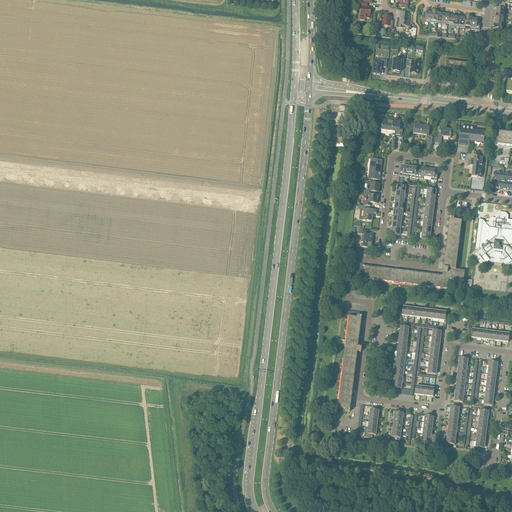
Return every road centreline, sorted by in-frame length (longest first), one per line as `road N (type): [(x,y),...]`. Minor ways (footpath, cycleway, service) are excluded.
road 1 (primary): [(292,85),(249,484),(256,511)]
road 2 (primary): [(273,511),(265,481),(310,91)]
road 3 (residential): [(358,397),(441,407),(448,346),(506,352)]
road 4 (residential): [(379,261),(392,154),(448,161),(444,191)]
road 5 (residential): [(358,397),(371,303),(347,300),(352,257),(379,261)]
road 6 (residential): [(379,261),(435,268),(444,191)]
road 7 (residential): [(491,472),(506,352)]
